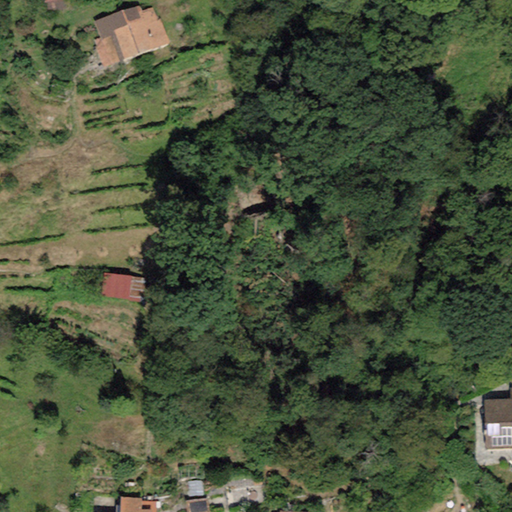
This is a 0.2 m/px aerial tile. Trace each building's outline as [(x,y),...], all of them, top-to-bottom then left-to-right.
[(158,22),(153,9),(143,13),(140,7),(96,25),(102,40),(95,42),(107,72),(172,46),(162,21),(158,22)] [(146,280),(106,276),(103,299),(144,303),(146,280)] [(511,400),(484,401),(486,448),(511,446),(511,388),(511,389),(511,400)] [(150,511),(151,511),(142,511),(142,498),(121,497),(120,511),(150,511)] [(185,501),(185,511),(209,511),(208,499),(185,501)]
